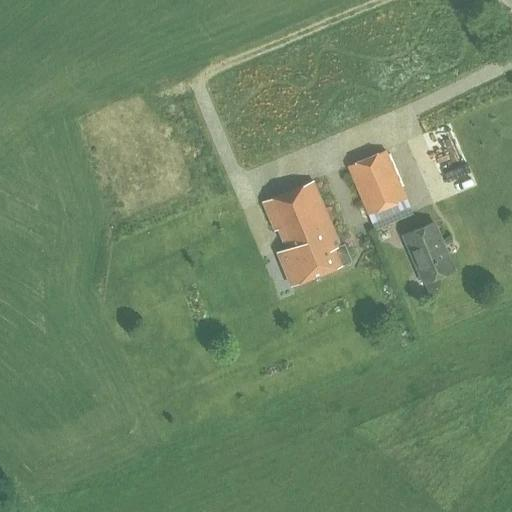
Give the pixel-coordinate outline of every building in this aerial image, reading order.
[(241,149),(299,131),(275,57),(217,76),(241,149)] [(369,214),(376,230),(413,214),(385,150),(348,165),(369,214)] [(313,180),(263,201),(275,231),(278,230),(285,247),(277,250),(292,285),(351,261),(344,244),(341,245),(313,180)] [(275,276),(254,215),(169,243),(189,304),(275,276)] [(425,282),(431,296),(439,292),(440,285),(440,275),(454,269),(434,221),(404,234),(425,282)] [(53,317),(79,307),(68,279),(43,288),(53,317)] [(108,293),(87,297),(89,307),(110,302),(108,293)] [(19,307),(24,319),(44,311),(39,299),(19,307)]
